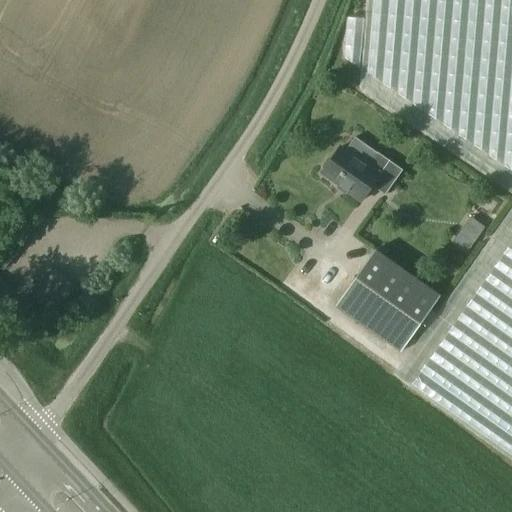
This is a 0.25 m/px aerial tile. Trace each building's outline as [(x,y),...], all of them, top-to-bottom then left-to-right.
[(333,156),(328,155),(321,165),(323,170),(320,173),(360,201),(370,185),(384,195),(401,170),(354,136),(344,151),(339,147),(333,156)] [(511,230),(408,390),(511,457),(511,230)] [(0,253),(0,267),(3,270),(23,244),(13,236),(0,253)] [(400,352),(439,296),(374,250),(335,305),(400,352)] [(55,312),(75,284),(50,266),(30,293),(39,299),(55,312)] [(0,300),(9,289),(0,281),(0,300)]
